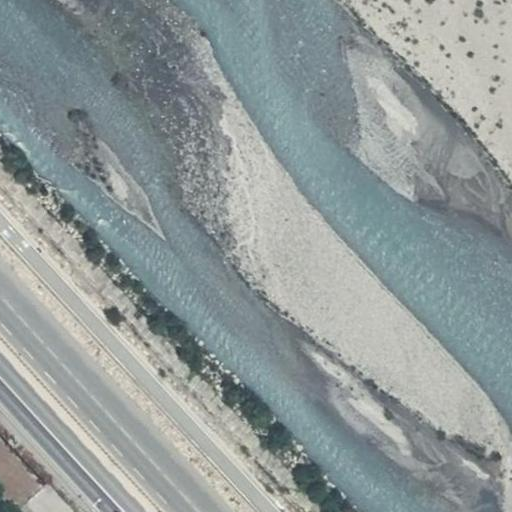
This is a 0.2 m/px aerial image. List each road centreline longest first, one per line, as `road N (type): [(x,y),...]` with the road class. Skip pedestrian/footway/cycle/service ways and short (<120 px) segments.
road 1 (primary): [(209,511),(0,284)]
road 2 (tertiary): [(129,511),(0,370)]
